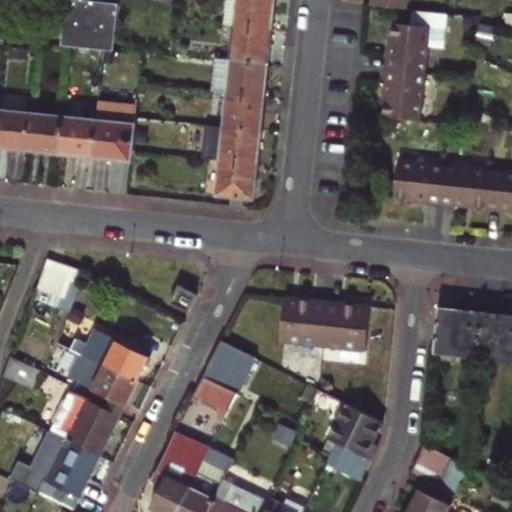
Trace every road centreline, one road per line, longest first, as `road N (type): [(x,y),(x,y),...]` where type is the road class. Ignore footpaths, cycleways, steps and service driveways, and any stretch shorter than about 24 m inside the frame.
road 1 (residential): [(242,237),(223,298),(118,511)]
road 2 (residential): [(363,511),(396,439),(416,255)]
road 3 (residential): [(315,0),(288,242)]
road 4 (residential): [(0,213),(242,237)]
road 5 (residential): [(288,242),(416,255)]
